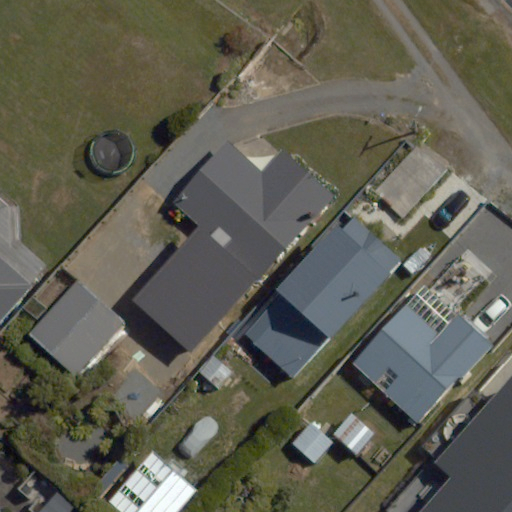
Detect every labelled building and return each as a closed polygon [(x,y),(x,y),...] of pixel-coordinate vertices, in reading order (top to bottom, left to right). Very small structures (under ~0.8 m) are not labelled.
[(450,175),(416,145),(371,198),(405,227),(450,175)] [(330,273),(279,230),(257,256),(210,217),(162,274),(259,356),(330,273)] [(377,347),(333,308),(276,372),(321,411),(377,347)] [(147,367),(100,327),(30,410),(77,450),(147,367)] [(511,327),(496,344),(511,358),(511,327)] [(0,389),(22,366),(0,344),(0,389)] [(433,420),(390,382),(340,437),(409,498),(483,417),(457,394),(433,420)]
